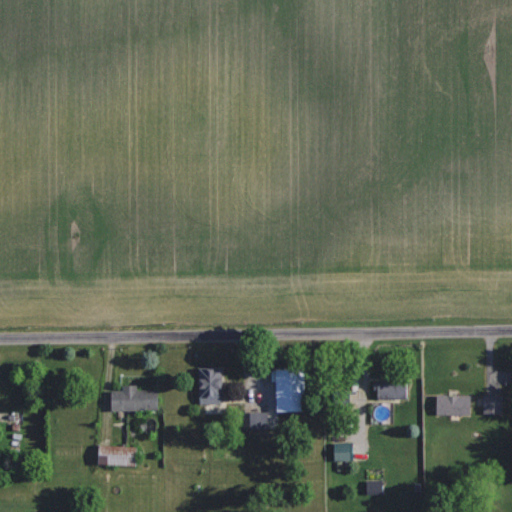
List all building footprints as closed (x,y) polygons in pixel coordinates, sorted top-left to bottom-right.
[(219,403),(218,366),(194,367),(195,404),(219,403)] [(270,411),(294,411),(295,368),(271,368),(270,411)] [(404,397),(404,377),(371,378),(371,398),(404,397)] [(155,408),(155,389),(136,389),(135,384),(119,384),(119,389),(107,390),(107,409),(155,408)] [(467,414),(467,395),(434,394),(433,413),(467,414)] [(499,414),(499,396),(481,395),(481,413),(499,414)] [(265,411),(245,411),(245,428),(265,428),(265,411)] [(330,460),(349,460),(348,441),(329,442),(330,460)]
